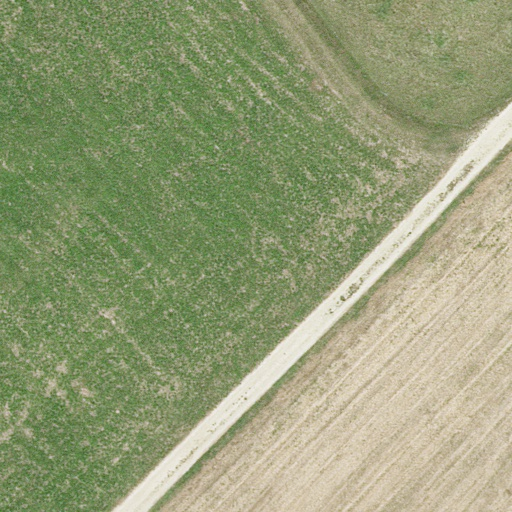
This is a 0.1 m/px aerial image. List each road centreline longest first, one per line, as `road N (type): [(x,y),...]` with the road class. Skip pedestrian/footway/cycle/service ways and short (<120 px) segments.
road 1 (track): [(133,511),(511,116)]
road 2 (track): [(466,169),(358,100),(283,0)]
